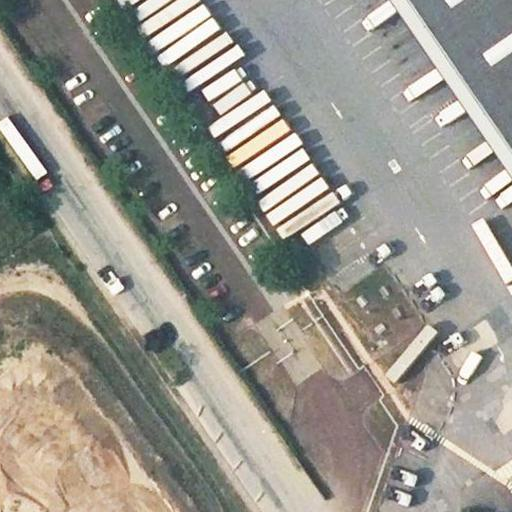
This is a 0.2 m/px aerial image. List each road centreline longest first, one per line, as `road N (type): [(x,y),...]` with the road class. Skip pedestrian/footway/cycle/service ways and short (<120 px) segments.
road 1 (unknown): [(51,8),(337,396),(355,482),(346,511)]
road 2 (residential): [(294,511),(0,85)]
